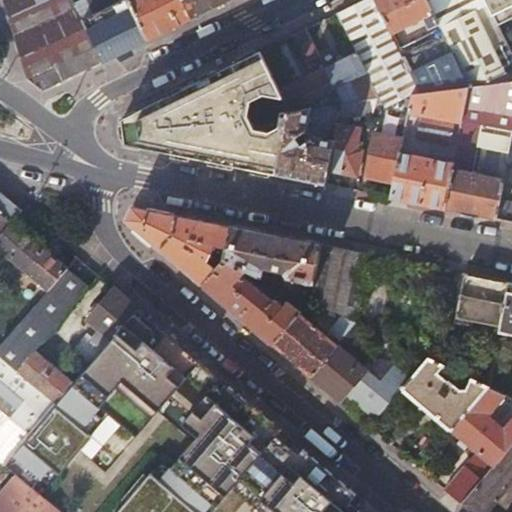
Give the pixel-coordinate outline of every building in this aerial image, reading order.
[(78,6),(75,0),(4,0),(29,78),(44,90),(105,60),(78,6)] [(117,0),(94,12),(115,55),(150,38),(131,0),(117,0)] [(131,0),(150,38),(195,15),(187,0),(131,0)] [(187,0),(195,15),(226,0),(187,0)] [(367,72),(385,108),(413,94),(421,93),(399,48),(392,33),(375,0),(363,0),(338,13),(357,52),(367,72)] [(435,30),(399,48),(421,93),(470,86),(442,27),(428,0),(375,0),(392,33),(420,20),(426,19),(430,28),(433,26),(435,30)] [(428,0),(442,27),(470,86),(511,80),(511,53),(502,32),(498,26),(485,0),(428,0)] [(511,0),(485,0),(498,26),(511,18),(511,0)] [(320,22),(307,28),(318,52),(332,46),(320,22)] [(306,61),(319,54),(318,52),(307,28),(286,38),(291,49),(298,45),(306,61)] [(336,88),(367,72),(357,52),(326,67),(336,88)] [(283,107),(258,54),(120,121),(124,150),(278,173),(285,136),(270,143),(254,140),(247,125),(250,111),(264,104),(283,107)] [(326,67),(280,89),(290,109),(328,91),(331,96),(338,92),(336,88),(326,67)] [(478,108),(511,114),(511,80),(470,86),(466,106),(478,108)] [(455,119),(463,120),(466,106),(470,86),(421,93),(413,94),(409,110),(421,112),(455,119)] [(340,117),(373,124),(378,99),(343,103),(340,117)] [(309,131),(312,107),(313,106),(290,111),(285,136),(278,173),(328,184),(330,169),(339,125),(340,119),(334,118),(333,125),(334,126),(332,138),(314,135),(304,143),(300,138),(309,131)] [(478,108),(466,106),(463,120),(456,155),(482,159),(484,146),(473,144),(478,108)] [(455,119),(421,112),(418,125),(426,127),(424,138),(450,143),(455,119)] [(360,129),(339,125),(330,169),(357,174),(362,150),(356,149),(360,129)] [(426,127),(418,125),(416,136),(424,138),(426,127)] [(367,176),(395,182),(401,152),(404,138),(375,132),(367,176)] [(424,158),(401,152),(395,182),(392,197),(446,208),(455,163),(429,158),(430,154),(425,153),(424,158)] [(460,164),(455,163),(446,208),(458,210),(496,218),(504,179),(459,171),(460,164)] [(57,402),(18,369),(11,363),(0,353),(0,236),(13,221),(23,209),(0,189),(0,459),(4,464),(57,402)] [(221,251),(227,253),(232,226),(214,222),(133,206),(127,219),(204,284),(225,261),(217,255),(215,259),(212,257),(216,247),(222,249),(221,251)] [(44,247),(13,221),(0,236),(0,246),(26,268),(44,247)] [(296,280),(314,283),(322,244),(232,226),(227,253),(226,259),(248,270),(283,287),(284,277),(296,280)] [(344,316),(357,322),(371,254),(322,244),(314,283),(311,300),(344,316)] [(67,266),(44,247),(26,268),(49,287),(66,266),(67,266)] [(244,275),(248,270),(226,259),(225,261),(204,284),(274,343),(300,312),(311,300),(294,292),(294,293),(284,305),(276,298),(272,299),(244,275)] [(89,286),(66,266),(49,287),(0,344),(0,353),(11,363),(18,369),(35,350),(51,330),(56,325),(89,286)] [(474,320),(501,325),(510,282),(466,273),(457,322),(473,325),(474,320)] [(314,283),(296,280),(294,292),(311,300),(314,283)] [(511,282),(510,282),(501,325),(500,331),(511,333),(511,282)] [(73,350),(89,364),(138,307),(115,287),(89,318),(99,327),(93,335),(89,332),(73,350)] [(57,402),(4,464),(16,473),(34,489),(102,409),(135,437),(200,360),(138,307),(89,364),(73,382),(57,402)] [(330,337),(300,312),(274,343),(279,347),(311,375),(338,343),(357,322),(344,316),(331,331),(330,337)] [(63,330),(56,325),(51,330),(58,336),(63,330)] [(460,371),(466,357),(468,353),(434,337),(430,357),(445,365),(460,371)] [(338,343),(311,375),(343,402),(349,394),(378,418),(403,388),(412,377),(396,364),(384,359),(378,359),(373,360),(365,366),(338,343)] [(73,382),(35,350),(18,369),(57,402),(73,382)] [(478,352),(466,357),(460,371),(472,377),(489,385),(496,355),(478,352)] [(439,371),(445,365),(430,357),(429,357),(412,377),(403,388),(452,429),(473,405),(489,385),(472,377),(467,388),(459,389),(459,386),(450,379),(449,379),(439,371)] [(221,377),(185,420),(199,433),(132,511),(212,511),(241,478),(281,511),(356,511),(366,500),(303,448),(299,453),(277,434),(282,429),(221,377)] [(490,461),(495,465),(498,461),(511,444),(511,416),(504,427),(485,410),(482,413),(473,405),(452,429),(490,461)] [(511,444),(498,461),(495,465),(489,472),(483,479),(462,503),(472,511),(489,511),(511,485),(511,444)] [(472,456),(445,489),(462,503),(483,479),(476,473),(482,465),(472,456)] [(495,465),(490,461),(484,467),(489,472),(495,465)] [(0,511),(22,511),(39,493),(34,489),(16,473),(3,488),(8,493),(5,496),(0,492),(0,511)] [(62,511),(39,493),(22,511),(62,511)]
